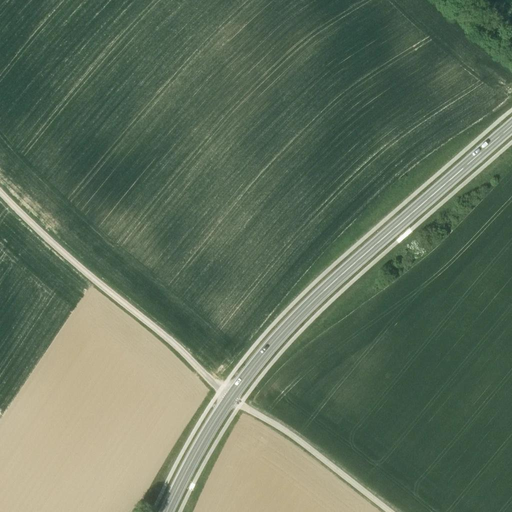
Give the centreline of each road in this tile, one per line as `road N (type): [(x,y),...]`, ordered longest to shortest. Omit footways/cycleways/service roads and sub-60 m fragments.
road 1 (secondary): [(228,397),(297,316),(511,125)]
road 2 (unclassified): [(228,397),(0,190)]
road 3 (unclassified): [(390,511),(228,397)]
road 4 (secondary): [(166,511),(228,397)]
